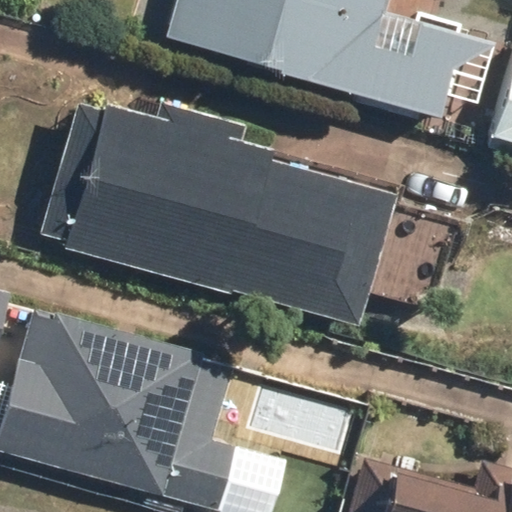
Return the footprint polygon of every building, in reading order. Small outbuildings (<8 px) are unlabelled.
[(394,0),(169,0),(162,29),(470,113),(492,34),(393,7),(394,0)] [(511,77),(493,138),(511,143),(511,77)] [(392,182),(80,102),(45,239),(357,319),(392,182)] [(0,327),(12,291),(0,287),(0,327)] [(224,501),(241,441),(215,433),(239,352),(40,296),(0,438),(224,501)] [(475,484),(364,454),(348,511),(511,511),(511,455),(485,448),(475,484)]
